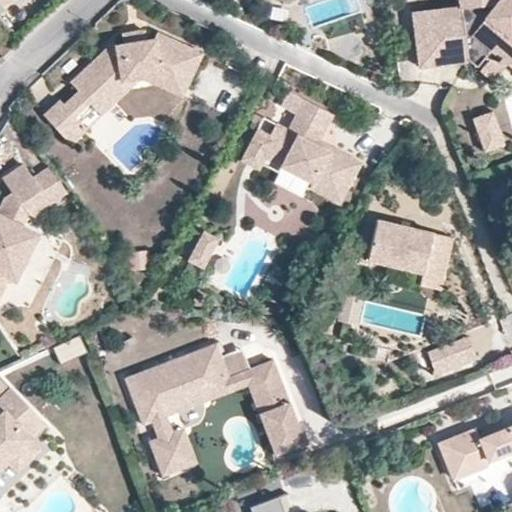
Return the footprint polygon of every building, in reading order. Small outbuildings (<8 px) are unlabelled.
[(0,0),(0,23),(11,12),(0,0)] [(511,0),(461,0),(459,6),(451,7),(412,12),(419,65),(443,62),(443,57),(464,55),(465,58),(468,60),(471,61),(474,63),(479,65),(485,55),(492,57),(499,58),(506,57),(511,55),(511,0)] [(142,30),(121,33),(123,43),(143,40),(142,30)] [(143,40),(123,43),(116,44),(113,41),(70,80),(79,90),(64,103),(59,98),(43,113),(70,142),(76,136),(71,130),(80,121),(74,114),(102,88),(107,93),(123,79),(158,74),(185,87),(201,53),(155,32),(152,39),(143,40)] [(287,130),(275,124),(269,135),(257,128),(246,148),(262,157),(310,182),(313,177),(343,192),(358,163),(328,146),(326,150),(314,144),(316,140),(330,114),(303,99),(287,130)] [(503,141),(489,104),(469,111),(483,149),(503,141)] [(275,124),(263,117),(257,128),(269,135),(275,124)] [(328,146),(316,140),(314,144),(326,150),(328,146)] [(262,157),(246,148),(240,159),(256,168),(259,162),(262,157)] [(7,241),(22,211),(31,215),(32,214),(49,204),(30,175),(23,163),(1,177),(10,192),(3,196),(0,202),(0,287),(5,277),(11,280),(26,252),(7,241)] [(67,192),(48,164),(30,175),(49,204),(67,192)] [(343,192),(313,177),(310,182),(308,187),(337,202),(343,192)] [(450,237),(374,220),(366,258),(366,260),(420,273),(417,285),(438,290),(450,237)] [(203,235),(194,252),(209,260),(203,271),(211,276),(227,247),(203,235)] [(209,260),(194,252),(188,264),(203,271),(209,260)] [(134,253),(133,271),(148,272),(149,254),(134,253)] [(83,330),(58,341),(65,357),(90,346),(83,330)] [(480,349),(472,330),(450,339),(457,358),(480,349)] [(214,338),(123,374),(141,421),(150,417),(156,433),(147,437),(161,472),(188,460),(175,425),(167,428),(161,412),(197,399),(192,386),(238,368),(230,347),(219,351),(214,338)] [(457,358),(450,339),(431,346),(439,365),(457,358)] [(248,365),(240,344),(230,347),(238,368),(248,365)] [(287,396),(271,355),(248,365),(238,368),(192,386),(197,399),(246,379),(257,407),(263,405),(287,396)] [(0,397),(11,388),(0,376),(0,397)] [(45,424),(11,388),(0,397),(0,466),(6,461),(16,472),(41,449),(31,438),(45,424)] [(287,396),(263,405),(266,411),(289,401),(287,396)] [(303,437),(289,401),(266,411),(263,405),(257,407),(273,449),(303,437)] [(511,422),(480,435),(476,425),(440,439),(453,472),(484,459),(487,452),(510,443),(511,444),(511,422)] [(196,457),(182,423),(175,425),(188,460),(196,457)] [(282,511),(275,494),(247,504),(250,511),(282,511)]
